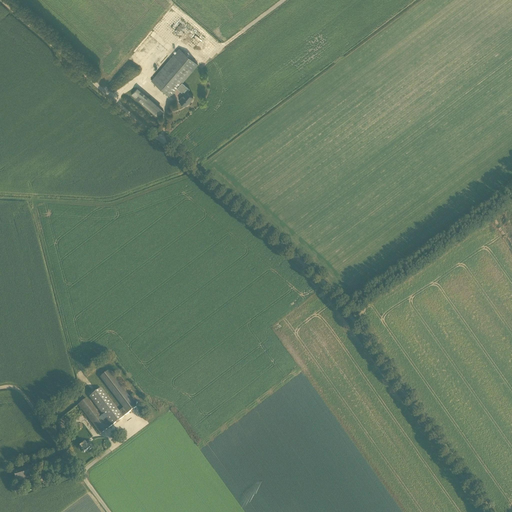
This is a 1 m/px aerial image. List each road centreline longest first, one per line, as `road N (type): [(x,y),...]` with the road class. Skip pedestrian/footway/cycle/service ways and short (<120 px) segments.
road 1 (unclassified): [(488,511),(335,291),(111,96)]
road 2 (track): [(424,0),(195,169)]
road 3 (track): [(111,96),(1,0)]
